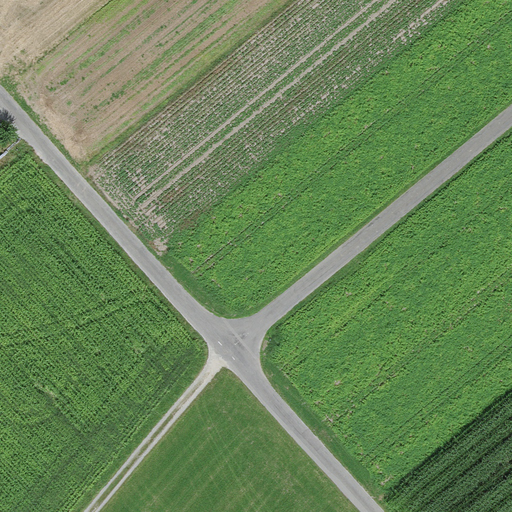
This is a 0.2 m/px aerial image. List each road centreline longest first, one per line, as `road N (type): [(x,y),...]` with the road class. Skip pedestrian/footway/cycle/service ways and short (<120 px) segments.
road 1 (residential): [(511,114),(227,347)]
road 2 (residential): [(0,96),(227,347)]
road 3 (residential): [(227,347),(374,511)]
road 4 (track): [(227,347),(91,511)]
